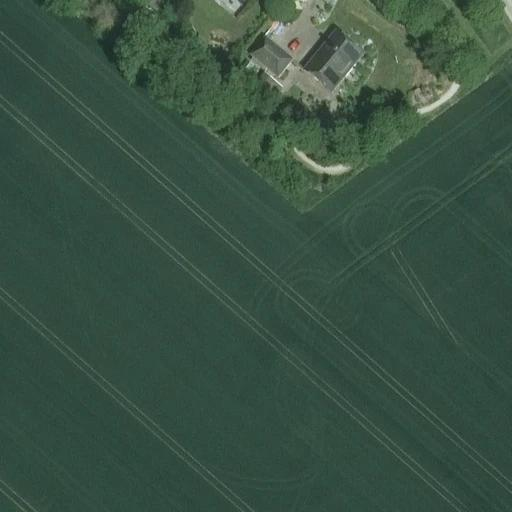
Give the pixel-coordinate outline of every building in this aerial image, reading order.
[(165,0),(143,0),(143,1),(158,13),(167,2),(165,0)] [(333,94),(364,56),(337,33),(305,72),(333,94)] [(279,79),(293,61),(267,39),(252,57),(279,79)] [(248,62),(243,69),(249,74),(255,67),(248,62)] [(283,89),(266,74),(257,84),(275,99),(283,89)]
